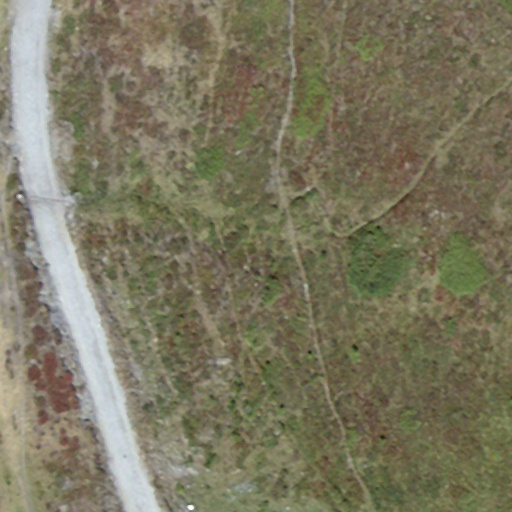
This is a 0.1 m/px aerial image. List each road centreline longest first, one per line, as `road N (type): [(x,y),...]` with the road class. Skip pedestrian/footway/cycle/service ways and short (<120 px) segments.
road 1 (track): [(137,511),(25,160)]
road 2 (track): [(25,160),(26,0)]
